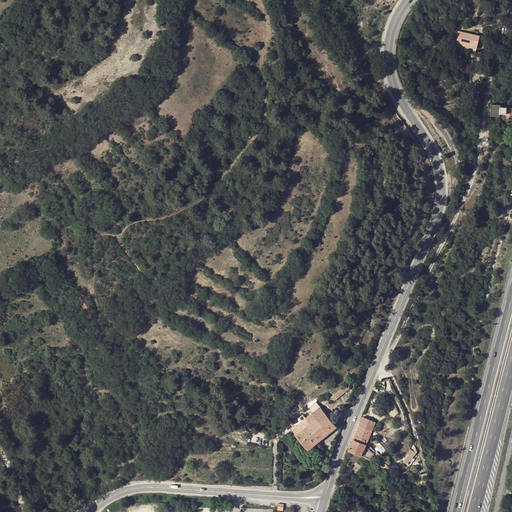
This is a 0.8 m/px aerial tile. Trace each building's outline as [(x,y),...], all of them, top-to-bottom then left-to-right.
[(465,33),(464,41),(471,43),(473,34),(465,33)] [(491,104),(490,117),(501,118),(501,114),(508,114),(508,118),(511,118),(511,108),(502,108),(502,105),(491,104)] [(104,291),(109,296),(112,292),(101,280),(96,284),(104,292),(104,291)] [(343,389),(330,399),(334,403),(347,393),(353,385),(349,381),(343,389)] [(309,450),(337,426),(330,418),(321,407),(293,431),(309,450)] [(392,408),(389,411),(394,417),(398,413),(392,408)] [(358,430),(350,451),(363,456),(376,422),(363,416),(358,430)] [(413,451),(404,462),(407,464),(416,454),(413,451)] [(391,468),(383,461),(379,465),(387,473),(391,468)]
